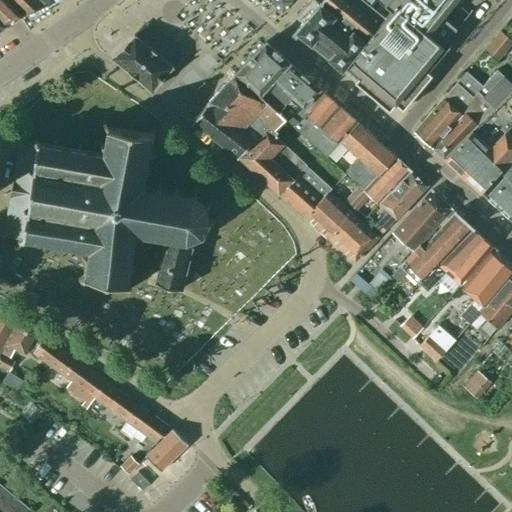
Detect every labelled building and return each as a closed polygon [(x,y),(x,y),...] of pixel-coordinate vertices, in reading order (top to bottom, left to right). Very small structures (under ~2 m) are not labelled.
[(9,22),(22,16),(5,0),(0,0),(0,27),(3,26),(9,22)] [(42,0),(5,0),(22,16),(28,13),(41,7),(46,4),(42,0)] [(312,13),(295,32),(341,71),(344,67),(357,77),(354,81),(389,110),(395,103),(402,109),(431,74),(428,71),(449,46),(448,44),(445,48),(442,45),(456,28),(442,16),(455,0),(379,0),(380,1),(379,0),(325,0),(323,4),(322,3),(321,5),(314,0),(310,0),(304,6),(312,13)] [(497,59),(511,41),(511,40),(500,31),(485,49),(497,59)] [(134,34),(111,58),(151,91),(172,66),(134,34)] [(234,74),(276,112),(291,97),(302,108),(319,89),(265,42),(234,74)] [(511,84),(496,70),(481,86),(466,72),(414,132),(432,148),(445,160),(511,90),(511,84)] [(192,121),(238,157),(252,143),(293,179),(307,166),(270,133),(283,120),(276,112),(234,74),(208,102),(192,121)] [(511,90),(445,160),(480,192),(499,171),(511,157),(511,156),(511,90)] [(300,120),(293,127),(309,141),(340,107),(322,91),(298,119),(300,120)] [(340,107),(309,141),(326,157),(341,142),(357,156),(344,170),(364,190),(395,156),(340,107)] [(209,202),(208,199),(203,203),(194,194),(196,191),(194,189),(191,194),(178,192),(178,188),(175,187),(174,192),(159,189),(160,185),(157,184),(156,189),(143,186),(146,172),(150,172),(151,170),(146,169),(149,154),(154,155),(154,152),(149,152),(151,137),(157,133),(154,130),(150,135),(108,127),(105,122),(102,124),(105,127),(102,143),(98,142),(98,145),(102,146),(100,153),(79,149),(79,145),(77,145),(76,149),(54,145),(55,141),(52,140),(51,145),(37,142),(34,137),(32,138),(33,141),(20,140),(3,235),(19,238),(15,241),(17,243),(24,238),(37,241),(36,245),(39,246),(40,241),(62,245),(61,250),(63,250),(64,245),(87,250),(86,256),(81,255),(80,258),(85,259),(83,274),(76,278),(78,281),(83,278),(123,285),(127,291),(131,289),(127,283),(129,268),(134,269),(135,266),(130,265),(133,250),(137,251),(138,248),(133,247),(136,232),(150,235),(149,239),(153,240),(154,235),(165,237),(154,282),(182,289),(191,247),(189,241),(200,234),(203,239),(206,237),(202,232),(208,222),(213,223),(214,219),(209,218),(206,204),(209,202)] [(252,143),(238,157),(305,217),(327,193),(331,189),(307,166),(293,179),(252,143)] [(396,156),(362,193),(350,205),(356,210),(369,196),(378,204),(379,203),(410,170),(396,156)] [(511,157),(499,171),(503,175),(487,193),(511,216),(511,215),(511,157)] [(427,185),(410,170),(379,203),(387,210),(377,221),(386,229),(427,185)] [(451,209),(431,189),(391,232),(412,251),(451,209)] [(305,217),(328,239),(351,214),(327,193),(305,217)] [(422,280),(422,281),(473,228),(455,211),(422,247),(420,245),(391,275),(398,282),(408,272),(419,283),(422,280)] [(378,237),(351,214),(328,239),(354,263),(378,237)] [(473,228),(422,281),(430,288),(445,272),(459,284),(493,245),(473,228)] [(469,304),(461,313),(471,322),(479,312),(488,301),(495,293),(511,272),(511,263),(494,247),(473,272),(461,286),(475,297),(469,304)] [(351,277),(349,279),(370,298),(390,277),(381,269),(367,283),(355,273),(351,277)] [(488,301),(479,312),(496,329),(511,309),(511,272),(495,293),(488,301)] [(0,347),(15,320),(0,313),(0,347)] [(422,328),(410,315),(399,326),(411,338),(422,328)] [(36,331),(15,320),(0,347),(0,366),(8,371),(14,360),(9,357),(14,349),(23,353),(36,331)] [(435,344),(443,352),(453,340),(445,333),(435,344)] [(67,380),(63,385),(88,404),(92,397),(93,398),(105,380),(52,341),(44,336),(31,353),(67,380)] [(431,343),(425,350),(437,361),(444,354),(431,343)] [(487,379),(477,370),(464,385),(474,394),(487,379)] [(169,426),(136,403),(105,380),(93,398),(137,430),(144,435),(145,436),(155,443),(169,426)] [(37,415),(36,416),(44,422),(49,415),(40,409),(37,415)] [(188,444),(172,429),(145,457),(159,470),(188,444)] [(133,435),(133,436),(134,437),(136,439),(140,441),(141,442),(145,436),(144,435),(137,430),(133,435)] [(119,466),(126,473),(136,463),(129,456),(119,466)] [(140,489),(147,481),(136,472),(129,479),(140,489)] [(0,511),(25,511),(26,510),(0,488),(0,511)]
